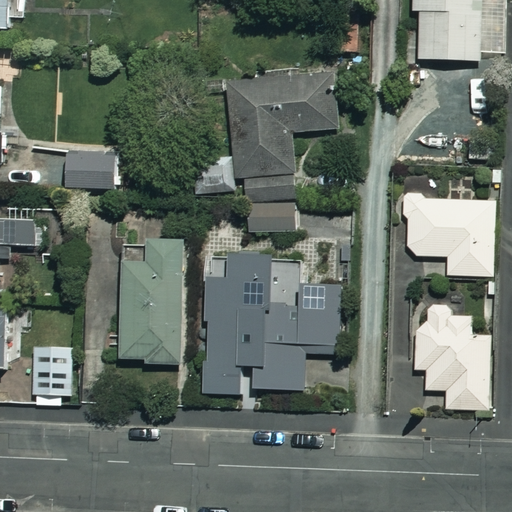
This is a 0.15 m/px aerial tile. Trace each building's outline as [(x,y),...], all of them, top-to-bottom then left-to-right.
[(0,0),(0,32),(11,33),(11,23),(28,23),(28,0),(0,0)] [(415,0),(415,15),(421,15),(421,64),(481,64),(481,56),(506,56),(507,0),(415,0)] [(249,208),(296,204),(291,136),(338,133),(335,77),(230,84),(236,181),(247,180),(249,208)] [(117,158),(69,156),(67,192),(115,194),(117,158)] [(233,160),(196,162),(198,196),(234,194),(233,160)] [(401,220),(408,220),(408,258),(450,259),(450,278),(495,279),(496,204),(426,202),(426,197),(401,197),(401,220)] [(296,204),(249,208),(250,237),(298,234),(296,204)] [(0,263),(11,264),(11,250),(51,249),(51,223),(0,223),(0,263)] [(131,267),(128,362),(151,363),(151,370),(185,371),(189,248),(156,247),(155,268),(131,267)] [(299,291),(300,261),(229,258),(228,284),(211,284),(206,396),(241,397),(242,371),(256,372),(255,392),(304,394),(306,356),(334,357),(336,292),(299,291)] [(451,308),(429,308),(429,328),(418,328),(417,372),(428,372),(428,392),(449,392),(449,411),(491,411),(491,339),(473,339),(473,319),(451,319),(451,308)] [(76,351),(36,351),(36,406),(76,406),(76,351)]
